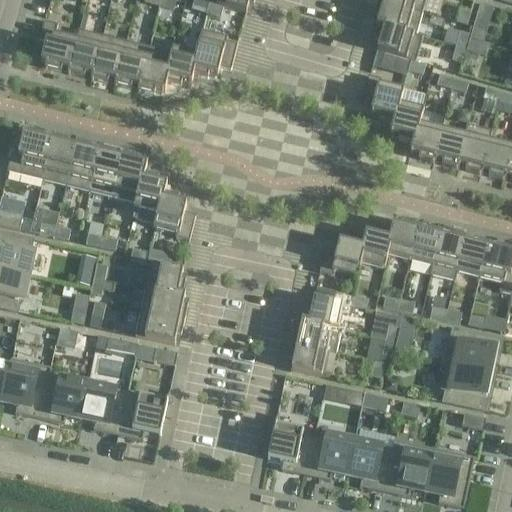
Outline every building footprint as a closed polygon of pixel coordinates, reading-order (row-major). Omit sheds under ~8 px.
[(145,0),(144,6),(158,10),(159,0),(145,0)] [(163,0),(159,0),(158,10),(173,14),(176,3),(163,0)] [(207,0),(206,5),(208,6),(223,10),(245,17),(247,7),(252,9),(254,0),(207,0)] [(378,0),(377,3),(421,16),(425,0),(378,0)] [(190,14),(204,17),(208,6),(206,5),(193,2),(190,14)] [(378,20),(375,29),(376,30),(377,30),(378,29),(421,41),(422,40),(415,38),(421,17),(421,16),(377,3),(373,19),(378,20)] [(208,6),(206,18),(218,21),(220,21),(223,10),(208,6)] [(456,26),(466,29),(470,14),(460,11),(456,26)] [(66,77),(68,77),(78,33),(77,33),(75,42),(54,37),(56,28),(42,24),(38,43),(45,44),(39,65),(44,66),(43,71),(60,75),(61,70),(67,72),(66,77)] [(378,45),(375,54),(409,64),(414,65),(421,41),(378,29),(377,30),(373,44),(378,45)] [(475,31),(472,43),(483,46),(486,34),(475,31)] [(78,33),(68,77),(83,81),(84,76),(91,77),(89,82),(91,83),(101,39),(78,33)] [(164,86),(166,86),(180,89),(181,85),(190,87),(192,78),(191,77),(202,33),(200,33),(194,56),(172,51),(164,86)] [(191,77),(192,78),(206,81),(207,76),(216,79),(218,70),(230,73),(235,52),(236,47),(225,44),(226,39),(202,33),(191,77)] [(459,35),(455,51),(466,54),(470,38),(459,35)] [(101,39),(91,83),(106,86),(107,81),(114,83),(113,88),(114,88),(125,44),(101,39)] [(480,58),(483,46),(472,43),(469,55),(480,58)] [(125,44),(114,88),(130,92),(131,87),(137,89),(136,94),(138,94),(148,50),(125,44)] [(148,50),(138,94),(153,98),(154,93),(163,95),(166,86),(164,86),(172,51),(171,51),(170,55),(148,50)] [(462,67),(466,54),(455,51),(451,64),(462,67)] [(409,64),(406,75),(421,79),(424,68),(414,65),(409,64)] [(436,89),(450,93),(453,82),(439,78),(436,89)] [(371,108),(369,116),(378,118),(377,123),(391,126),(392,127),(401,92),(379,87),(380,82),(366,79),(364,89),(360,105),(371,108)] [(453,82),(450,93),(465,97),(468,86),(453,82)] [(482,102),(496,106),(499,95),(485,91),(482,102)] [(392,127),(391,126),(389,136),(398,138),(397,143),(411,146),(412,147),(421,112),(399,107),(402,92),(401,92),(392,127)] [(511,110),(511,107),(511,98),(499,95),(496,106),(498,106),(495,123),(505,126),(509,109),(511,110)] [(412,147),(411,146),(408,156),(418,158),(417,163),(432,167),(440,133),(441,132),(419,126),(422,112),(421,112),(412,147)] [(440,133),(432,167),(434,167),(435,162),(441,164),(440,169),(456,172),(466,128),(465,128),(463,137),(441,132),(440,133)] [(466,128),(456,172),(457,173),(458,168),(465,169),(464,174),(479,178),(487,144),(490,134),(466,128)] [(10,156),(7,169),(6,175),(42,184),(52,140),(51,139),(49,144),(43,142),(44,138),(28,134),(26,138),(22,137),(17,158),(10,156)] [(487,144),(479,178),(480,178),(482,174),(488,175),(487,180),(502,184),(511,149),(489,143),(491,134),(490,134),(487,144)] [(52,140),(42,184),(65,189),(76,145),(74,145),(73,150),(66,148),(67,143),(52,140)] [(76,145),(65,189),(88,195),(99,151),(97,151),(96,155),(90,154),(91,149),(76,145)] [(511,149),(502,184),(504,184),(505,179),(511,181),(510,186),(511,186),(511,149)] [(99,151),(88,195),(112,201),(122,157),(121,156),(120,161),(113,160),(114,155),(99,151)] [(122,157),(112,201),(133,206),(132,211),(134,212),(142,177),(144,177),(146,168),(136,165),(138,160),(122,157)] [(142,177),(134,212),(155,217),(152,231),(154,231),(162,196),(163,197),(166,188),(156,185),(157,180),(144,177),(142,177)] [(162,196),(154,231),(175,237),(174,241),(188,245),(190,239),(195,218),(183,216),(185,207),(176,205),(177,200),(163,197),(162,196)] [(0,229),(18,234),(21,221),(0,216),(0,229)] [(391,237),(387,258),(408,264),(417,229),(402,225),(401,230),(391,228),(389,237),(391,237)] [(41,227),(38,238),(53,241),(55,231),(41,227)] [(417,229),(408,264),(431,269),(432,269),(440,234),(425,231),(424,236),(417,234),(419,229),(417,229)] [(55,231),(53,241),(68,244),(70,234),(55,231)] [(365,246),(360,267),(383,272),(387,258),(391,237),(389,237),(375,233),(374,238),(364,236),(362,245),(365,246)] [(432,269),(431,269),(428,278),(454,285),(456,275),(455,275),(464,240),(448,237),(447,241),(441,240),(442,235),(440,234),(432,269)] [(0,274),(29,280),(34,256),(29,255),(32,243),(0,236),(0,274)] [(87,237),(85,248),(100,251),(102,240),(87,237)] [(102,240),(100,251),(115,254),(117,244),(102,240)] [(455,275),(456,275),(478,281),(487,246),(472,242),(471,247),(464,246),(465,241),(464,240),(455,275)] [(320,267),(318,276),(332,280),(333,275),(356,281),(360,267),(365,246),(362,245),(348,242),(347,247),(338,244),(336,253),(324,250),(320,267)] [(487,246),(478,281),(500,286),(498,296),(511,299),(511,298),(511,279),(510,279),(511,270),(511,257),(510,257),(511,252),(495,248),(494,253),(487,251),(489,247),(487,246)] [(131,252),(129,263),(144,266),(146,255),(131,252)] [(158,259),(146,257),(145,266),(151,267),(156,268),(158,259)] [(94,274),(93,282),(103,284),(106,270),(96,267),(94,274)] [(144,290),(144,291),(181,300),(182,298),(184,284),(180,283),(182,274),(156,268),(151,267),(147,291),(144,290)] [(81,271),(79,283),(92,285),(93,283),(93,282),(94,274),(81,271)] [(0,311),(17,315),(19,303),(24,304),(29,280),(0,274),(0,311)] [(92,285),(90,297),(100,299),(103,284),(93,282),(93,283),(92,285)] [(144,291),(139,315),(184,325),(187,309),(182,308),(184,299),(182,298),(181,300),(144,291)] [(350,308),(350,310),(353,310),(364,313),(366,303),(352,300),(350,308)] [(383,300),(381,311),(383,311),(396,314),(399,303),(384,300),(383,300)] [(303,324),(302,326),(337,333),(340,333),(340,334),(347,336),(352,311),(353,310),(350,310),(343,308),(313,302),(312,303),(311,311),(306,310),(303,324)] [(399,303),(396,314),(411,317),(413,306),(399,303)] [(94,306),(91,320),(102,323),(105,309),(94,306)] [(431,310),(428,321),(443,324),(446,313),(443,313),(431,310)] [(72,313),(69,326),(82,329),(85,316),(72,313)] [(446,313),(443,324),(458,327),(460,316),(446,313)] [(139,315),(134,340),(173,348),(174,347),(175,339),(180,340),(184,325),(139,315)] [(470,319),(468,329),(483,333),(485,322),(470,319)] [(294,332),(290,347),(325,355),(325,356),(334,358),(335,358),(335,357),(340,334),(340,333),(337,333),(302,326),(303,324),(302,324),(301,324),(300,325),(299,333),(294,332)] [(386,329),(383,344),(394,347),(398,331),(386,329)] [(58,332),(56,344),(69,347),(72,335),(58,332)] [(439,367),(445,368),(490,378),(495,355),(499,356),(502,343),(451,332),(449,344),(444,343),(439,367)] [(97,340),(95,351),(104,353),(106,342),(97,340)] [(383,344),(380,358),(391,361),(392,356),(394,347),(383,344)] [(126,348),(124,358),(133,360),(134,360),(136,349),(127,347),(126,348)] [(290,347),(287,363),(292,364),(290,372),(290,373),(320,380),(321,377),(325,356),(325,355),(290,347)] [(154,353),(152,364),(152,365),(174,369),(176,357),(154,353)] [(8,371),(0,406),(16,409),(14,418),(39,423),(49,380),(50,372),(9,363),(8,371)] [(371,380),(380,382),(384,368),(374,366),(371,380)] [(444,394),(441,405),(486,415),(489,401),(485,401),(490,378),(445,368),(440,393),(444,394)] [(49,380),(39,423),(63,428),(65,420),(79,423),(87,388),(49,380)] [(385,390),(384,393),(388,394),(395,395),(397,385),(387,383),(385,390)] [(87,388),(79,423),(94,426),(92,434),(116,440),(126,396),(87,388)] [(126,396),(116,440),(141,445),(143,436),(159,440),(166,404),(126,396)] [(363,401),(360,414),(362,414),(370,416),(376,412),(377,405),(377,403),(363,401)] [(402,405),(400,417),(416,421),(419,409),(402,405)] [(431,413),(429,422),(438,424),(440,415),(431,413)] [(460,430),(482,435),(485,423),(463,418),(460,430)] [(274,427),(266,462),(282,466),(280,474),(304,480),(314,436),(313,436),(312,439),(301,437),(302,433),(274,427)] [(314,436),(304,480),(329,485),(331,476),(346,479),(353,444),(314,436)] [(353,444),(346,479),(360,482),(358,491),(383,496),(394,444),(393,444),(391,452),(353,444)] [(394,444),(383,496),(407,501),(409,493),(424,496),(433,453),(394,444)] [(433,453),(424,496),(438,499),(437,508),(457,511),(462,511),(473,461),(433,453)]
